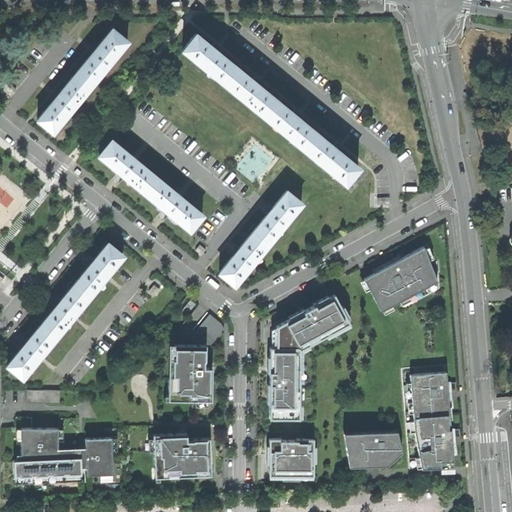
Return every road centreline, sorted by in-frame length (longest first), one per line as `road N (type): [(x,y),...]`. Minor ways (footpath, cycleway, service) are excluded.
road 1 (residential): [(463,194),(240,310)]
road 2 (tertiary): [(483,406),(463,194)]
road 3 (residential): [(239,511),(240,310)]
road 4 (tertiary): [(463,194),(423,0)]
road 5 (residential): [(240,310),(100,203)]
road 6 (residential): [(0,326),(100,203)]
road 7 (residential): [(100,203),(0,120)]
